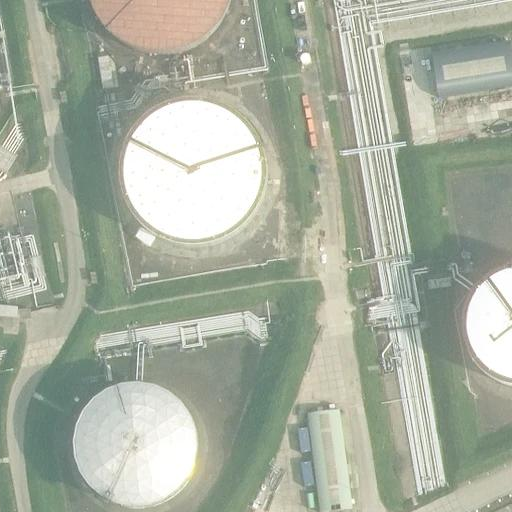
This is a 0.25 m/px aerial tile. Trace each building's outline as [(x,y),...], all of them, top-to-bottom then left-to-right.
[(113,42),(127,51),(143,57),(160,59),(177,57),(193,52),(208,43),(220,31),(229,17),(235,1),(235,0),(87,0),(93,15),(101,30),(113,42)] [(511,50),(511,44),(432,56),(438,98),(511,87),(511,50)] [(129,216),(157,239),(203,246),(235,233),(259,207),(268,166),(256,127),(232,104),(199,92),(163,97),(135,115),(117,145),(114,181),(129,216)] [(457,331),(469,359),(489,376),(511,383),(511,256),(506,257),(487,265),(468,283),(458,304),(457,331)] [(69,450),(81,478),(100,496),(125,504),(155,500),(176,488),(192,468),(198,442),(195,419),(186,402),(168,384),(143,375),(118,376),(98,384),(79,402),(70,424),(69,450)] [(340,409),(307,413),(319,511),(329,511),(353,509),(340,409)]
